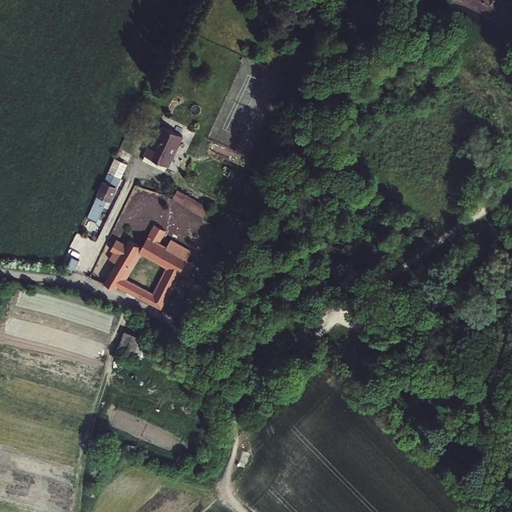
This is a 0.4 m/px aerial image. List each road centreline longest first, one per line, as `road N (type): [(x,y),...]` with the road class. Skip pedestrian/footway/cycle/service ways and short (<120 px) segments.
road 1 (unclassified): [(234,502),(226,480),(240,392),(150,311),(100,289),(0,271)]
road 2 (unknown): [(72,282),(132,165)]
